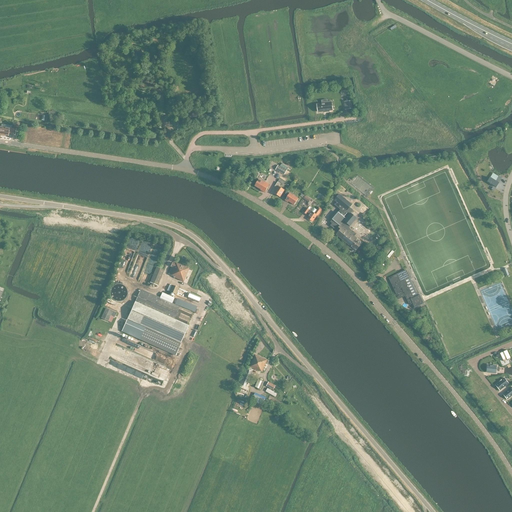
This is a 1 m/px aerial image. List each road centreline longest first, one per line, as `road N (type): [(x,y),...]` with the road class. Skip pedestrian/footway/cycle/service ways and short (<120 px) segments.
road 1 (tertiary): [(511,473),(364,287),(287,219),(183,167),(0,140)]
road 2 (tertiary): [(433,511),(192,235),(166,223),(58,205)]
road 3 (unclassified): [(378,0),(387,13),(511,77)]
